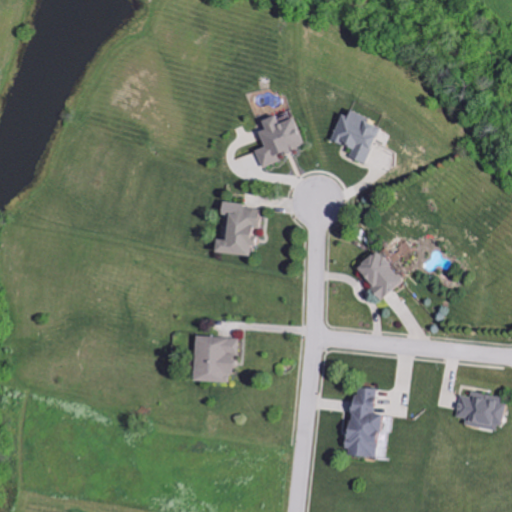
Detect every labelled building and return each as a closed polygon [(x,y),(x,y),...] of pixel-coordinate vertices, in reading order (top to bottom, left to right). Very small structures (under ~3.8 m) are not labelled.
[(376,164),(393,123),(365,112),(363,117),(351,112),(340,139),(349,143),(351,138),(363,143),(357,156),(376,164)] [(307,119),(289,123),(287,116),(274,119),(276,130),(269,131),(272,147),(264,149),(268,167),(288,162),(286,154),(313,148),(307,119)] [(231,253),(263,256),(264,245),(268,245),(272,207),(234,203),(232,215),(243,215),(240,240),(232,239),(231,253)] [(373,263),(388,298),(415,287),(400,251),(373,263)] [(236,383),(236,372),(245,372),(246,338),(205,336),(203,381),(236,383)] [(388,458),(389,447),(393,448),(397,416),(385,415),(389,389),(366,387),(358,454),(388,458)] [(511,402),(511,397),(480,391),(479,397),(469,395),(465,417),(475,419),(474,423),(511,430),(511,402)]
